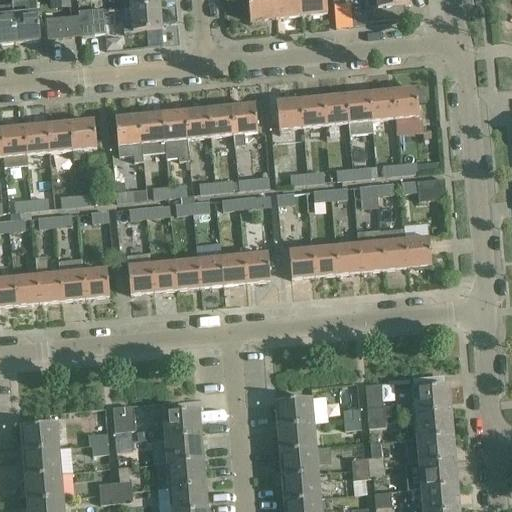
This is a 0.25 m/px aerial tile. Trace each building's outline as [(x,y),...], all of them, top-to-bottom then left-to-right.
[(70,11),(68,0),(49,0),(50,13),(70,11)] [(158,0),(129,0),(130,10),(121,11),(159,7),(158,0)] [(275,21),(273,0),(246,0),(249,24),(275,21)] [(299,0),(273,0),(275,21),(301,18),(299,0)] [(299,0),(301,18),(326,16),(324,0),(299,0)] [(407,0),(361,0),(363,12),(377,11),(378,24),(405,22),(404,8),(408,8),(407,0)] [(11,5),(15,46),(40,44),(38,24),(37,15),(36,2),(11,5)] [(0,47),(15,46),(11,5),(11,8),(0,8),(0,47)] [(159,7),(121,11),(123,35),(161,32),(159,7)] [(90,13),(78,14),(79,27),(91,25),(90,14),(90,13)] [(105,37),(103,13),(90,14),(91,25),(79,27),(80,39),(105,37)] [(72,40),(70,20),(45,22),(47,42),(72,40)] [(415,91),(392,94),(394,122),(418,120),(415,91)] [(394,122),(392,94),(369,96),(372,136),(371,124),(394,122)] [(372,136),(369,96),(345,98),(348,126),(349,138),(372,136)] [(348,126),(345,98),(322,101),(325,129),(348,126)] [(325,129),(322,101),(299,103),(302,131),(325,129)] [(302,131),(299,103),(276,105),(278,133),(302,131)] [(254,107),(231,109),(235,149),(245,148),(244,137),(257,136),(254,107)] [(231,109),(208,112),(210,140),(233,138),(234,149),(235,149),(231,109)] [(208,112),(184,114),(187,142),(210,140),(208,112)] [(179,165),(189,164),(187,142),(184,114),(161,116),(164,145),(166,162),(178,161),(179,165)] [(164,145),(161,116),(138,119),(142,158),(165,156),(166,162),(164,145)] [(142,165),(142,158),(138,119),(114,121),(118,160),(133,159),(133,166),(142,165)] [(93,123),(70,125),(72,154),(73,162),(85,161),(84,153),(96,152),(93,123)] [(49,157),(72,154),(70,125),(46,127),(49,157)] [(46,127),(23,130),(26,159),(49,157),(46,127)] [(26,159),(23,130),(0,132),(3,161),(4,171),(27,169),(26,159)] [(415,166),(399,168),(400,179),(416,177),(415,166)] [(383,180),(400,179),(399,168),(382,169),(383,180)] [(369,170),(353,172),(354,184),(370,182),(369,170)] [(353,172),(336,174),(337,186),(354,184),(353,172)] [(323,176),(306,177),(307,188),(324,186),(323,176)] [(291,189),(307,188),(306,177),(290,179),(291,189)] [(269,191),(269,181),(252,182),(238,183),(239,194),(253,193),(269,191)] [(215,185),(216,197),(233,196),(232,184),(215,185)] [(114,186),(115,196),(116,206),(133,205),(132,194),(125,195),(124,185),(114,186)] [(216,197),(215,185),(198,187),(200,199),(216,197)] [(418,196),(417,185),(400,187),(401,197),(418,196)] [(392,187),(375,188),(377,200),(393,198),(392,187)] [(185,188),(169,190),(170,201),(180,200),(180,201),(181,207),(181,208),(192,207),(193,207),(193,203),(192,199),(186,199),(185,188)] [(378,211),(377,200),(375,188),(359,190),(361,213),(378,211)] [(170,202),(170,201),(169,190),(151,192),(153,204),(170,202)] [(329,192),(330,205),(348,203),(346,190),(329,192)] [(314,207),(330,205),(329,192),(312,194),(314,207)] [(293,197),(277,199),(278,209),(294,207),(293,197)] [(77,199),(78,210),(94,208),(93,198),(77,199)] [(61,211),(78,210),(77,199),(60,201),(61,211)] [(238,202),(239,212),(255,211),(254,200),(238,202)] [(30,203),(32,215),(48,213),(47,202),(30,203)] [(223,214),(239,212),(238,202),(222,204),(223,214)] [(32,215),(30,203),(14,205),(15,217),(19,216),(19,220),(30,219),(30,215),(32,215)] [(192,207),(193,218),(209,216),(208,205),(193,207),(192,207)] [(176,220),(193,218),(192,207),(181,208),(181,207),(174,208),(176,220)] [(145,212),(146,222),(162,221),(161,210),(145,212)] [(146,222),(145,212),(129,213),(130,224),(146,222)] [(108,226),(107,215),(90,216),(91,227),(108,226)] [(54,220),(55,231),(72,230),(71,218),(54,220)] [(19,224),(8,225),(9,236),(24,235),(24,223),(31,223),(30,219),(19,220),(19,224)] [(38,232),(55,231),(54,220),(38,221),(38,232)] [(8,225),(0,225),(0,236),(9,236),(8,225)] [(414,231),(403,232),(407,271),(431,269),(428,241),(427,230),(414,231)] [(403,232),(380,235),(384,274),(407,271),(403,232)] [(357,237),(358,248),(361,276),(384,274),(380,235),(357,237)] [(242,249),(246,287),(270,285),(267,257),(266,246),(242,249)] [(361,276),(358,248),(335,250),(338,278),(361,276)] [(246,287),(242,249),(243,259),(220,261),(223,289),(246,287)] [(312,252),(314,280),(338,278),(335,250),(312,252)] [(314,280),(312,252),(288,255),(291,283),(314,280)] [(153,296),(177,294),(174,266),(173,255),(150,257),(153,296)] [(130,298),(153,296),(150,257),(149,257),(150,268),(127,270),(130,298)] [(36,279),(39,307),(62,305),(59,276),(48,277),(46,260),(34,261),(36,279)] [(82,274),(81,261),(58,264),(59,276),(62,305),(85,302),(82,274)] [(223,289),(220,261),(197,263),(200,291),(223,289)] [(174,266),(177,294),(200,291),(197,263),(174,266)] [(82,274),(85,302),(109,300),(106,272),(82,274)] [(39,307),(36,279),(13,281),(16,309),(39,307)] [(0,310),(16,309),(13,281),(0,282),(0,310)] [(395,418),(414,417),(450,414),(448,388),(412,391),(413,406),(395,408),(395,418)] [(274,405),(277,430),(313,427),(311,401),(274,405)] [(131,410),(111,412),(114,445),(129,444),(128,433),(133,433),(131,410)] [(367,411),(367,421),(384,419),(383,410),(367,411)] [(162,416),(164,441),(201,438),(198,412),(162,416)] [(344,424),(360,423),(359,412),(343,413),(344,424)] [(453,439),(450,414),(414,417),(416,442),(453,439)] [(385,430),(384,419),(367,421),(368,432),(385,430)] [(360,432),(360,423),(344,424),(345,434),(360,432)] [(19,429),(22,455),(58,452),(56,426),(19,429)] [(315,452),(313,427),(277,430),(279,455),(315,452)] [(87,438),(88,449),(108,447),(107,437),(87,438)] [(164,441),(166,466),(203,463),(201,438),(164,441)] [(455,464),(453,439),(416,442),(405,443),(407,468),(418,467),(455,464)] [(130,453),(129,444),(114,445),(114,455),(130,453)] [(108,447),(88,449),(91,449),(92,459),(109,457),(108,447)] [(61,477),(58,452),(22,455),(24,480),(61,477)] [(281,480),(318,477),(315,452),(279,455),(281,480)] [(367,461),(368,472),(384,470),(383,460),(367,461)] [(368,472),(367,461),(351,463),(352,474),(368,472)] [(168,491),(205,488),(203,463),(166,466),(168,491)] [(455,464),(418,467),(420,492),(457,489),(455,464)] [(368,472),(369,482),(385,480),(384,470),(368,472)] [(369,482),(368,472),(352,474),(353,484),(369,482)] [(26,505),(63,502),(61,477),(24,480),(26,505)] [(283,505),(320,502),(318,477),(281,480),(283,505)] [(115,486),(116,495),(131,494),(130,484),(115,486)] [(116,497),(116,495),(115,486),(98,487),(99,498),(116,497)] [(170,511),(207,511),(205,488),(168,491),(170,511)] [(421,511),(458,511),(457,489),(420,492),(421,511)] [(116,495),(116,497),(117,506),(132,505),(131,494),(116,495)] [(374,497),(375,511),(391,511),(390,495),(374,497)] [(117,506),(116,497),(99,498),(100,508),(117,506)] [(26,511),(63,511),(63,502),(26,505),(26,511)] [(320,511),(320,502),(283,505),(283,511),(320,511)]
